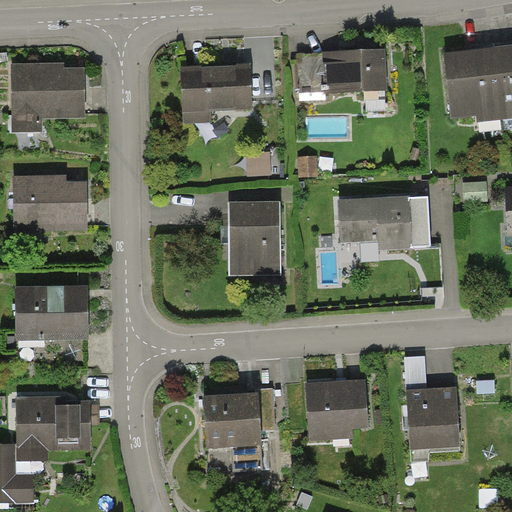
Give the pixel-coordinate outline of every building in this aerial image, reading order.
[(511,50),(443,59),(450,120),(511,112),(511,50)] [(386,54),(297,60),(300,95),(389,88),(386,54)] [(69,66),(12,67),(13,132),(46,131),(46,118),(94,117),(93,71),(69,71),(69,66)] [(259,68),(182,72),(185,117),(261,113),(259,68)] [(14,179),(16,233),(97,232),(96,182),(75,183),(74,178),(14,179)] [(416,200),(339,205),(340,238),(379,236),(380,253),(419,251),(416,200)] [(285,206),(232,205),(231,276),(283,277),(285,206)] [(95,288),(18,290),(19,338),(96,336),(95,288)] [(370,382),(303,386),(307,431),(373,426),(370,382)] [(461,389),(407,393),(411,448),(465,444),(461,389)] [(269,397),(205,401),(208,446),(272,442),(269,397)] [(100,401),(18,403),(19,441),(28,441),(28,459),(55,459),(54,452),(101,451),(100,401)]
